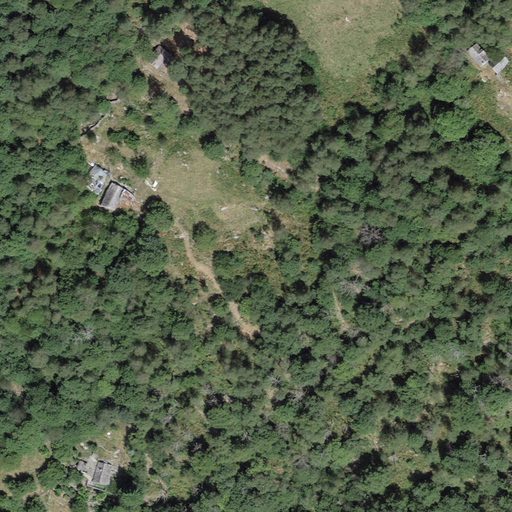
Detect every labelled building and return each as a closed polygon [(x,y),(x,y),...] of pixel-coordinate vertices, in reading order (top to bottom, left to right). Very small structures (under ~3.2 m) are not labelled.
[(490,59),(476,43),(467,51),(480,67),(490,59)] [(159,45),(146,60),(156,69),(169,54),(159,45)] [(497,52),(492,46),(486,51),(491,57),(497,52)] [(511,62),(502,52),(486,65),(496,76),(511,62)] [(124,188),(110,183),(102,205),(115,210),(124,188)] [(112,465),(97,461),(93,481),(108,485),(112,465)]
